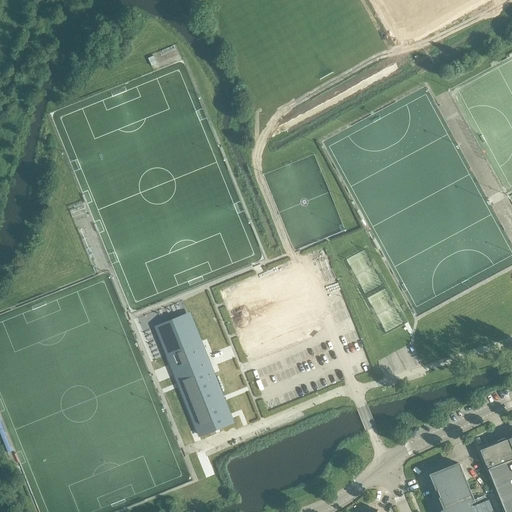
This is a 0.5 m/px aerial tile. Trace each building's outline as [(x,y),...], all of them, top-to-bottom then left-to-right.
[(159,327),(170,354),(167,355),(173,369),(175,368),(180,379),(178,380),(200,435),(233,422),(211,367),(209,368),(204,356),(206,355),(201,341),(199,342),(193,329),(188,315),(159,327)] [(0,433),(8,453),(13,451),(0,419),(0,433)] [(511,511),(511,436),(480,449),(486,464),(487,463),(506,511),(511,511)] [(432,474),(432,475),(438,488),(441,496),(446,509),(446,510),(468,501),(468,502),(473,499),(459,463),(432,474)] [(472,511),(468,502),(468,501),(446,510),(446,509),(443,510),(444,511),(472,511)]
